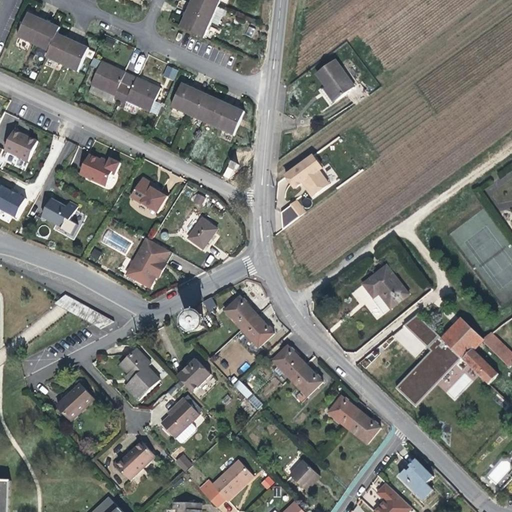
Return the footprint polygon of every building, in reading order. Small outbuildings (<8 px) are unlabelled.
[(212,23),(219,7),(202,0),(193,0),(191,5),(188,12),(212,23)] [(219,26),(226,11),(219,7),(212,23),(219,26)] [(204,39),(212,23),(188,12),(184,20),(181,28),(204,39)] [(34,44),(45,20),(36,16),(29,13),(18,37),(34,44)] [(58,34),(61,28),(53,24),(45,20),(34,44),(50,52),(58,34)] [(63,65),(74,41),(66,37),(58,34),(50,52),(47,58),(63,65)] [(79,72),(90,48),(83,45),(74,41),(63,65),(79,72)] [(98,70),(102,62),(97,59),(94,67),(98,70)] [(334,104),(356,88),(336,60),(317,74),(327,87),(322,91),(325,95),(332,105),(334,104)] [(120,101),(132,75),(127,73),(127,72),(119,69),(102,61),(102,62),(98,70),(91,85),(92,85),(89,93),(113,103),(114,99),(120,101)] [(163,76),(174,80),(178,70),(167,65),(163,76)] [(150,113),(162,88),(149,82),(137,77),(132,75),(120,101),(127,104),(128,101),(150,113)] [(187,114),(199,90),(193,88),(183,83),(172,107),(187,114)] [(203,121),(214,98),(205,93),(199,90),(187,114),(203,121)] [(219,129),(230,105),(221,101),(214,98),(203,121),(219,129)] [(163,105),(156,102),(151,112),(158,115),(163,105)] [(234,136),(246,112),(238,108),(230,105),(219,129),(234,136)] [(25,135),(16,130),(5,152),(29,163),(40,141),(25,135)] [(107,186),(114,171),(117,173),(121,163),(112,159),(110,164),(104,161),(91,155),(82,174),(107,186)] [(323,169),(315,157),(287,176),(297,190),(305,184),(308,189),(314,197),(330,185),(320,171),(323,169)] [(237,171),(240,165),(234,162),(231,168),(237,171)] [(159,213),(169,197),(160,191),(153,187),(154,185),(143,179),(132,197),(159,213)] [(17,194),(3,186),(0,191),(0,208),(17,218),(27,199),(17,194)] [(203,205),(207,198),(200,194),(196,201),(203,205)] [(72,221),(79,207),(70,202),(67,207),(53,199),(43,217),(63,228),(68,219),(72,221)] [(283,230),(307,213),(297,201),(282,213),(283,230)] [(208,244),(219,229),(204,219),(190,238),(205,249),(208,244)] [(22,228),(19,234),(25,237),(28,231),(22,228)] [(164,271),(168,264),(165,263),(171,252),(152,241),(148,239),(128,275),(151,288),(157,277),(160,278),(164,271)] [(99,260),(102,253),(96,250),(92,256),(99,260)] [(385,314),(410,294),(388,266),(364,284),(376,299),(374,300),(385,314)] [(115,322),(66,295),(63,298),(58,301),(55,304),(92,324),(101,329),(115,322)] [(250,305),(242,296),(226,311),(243,330),(259,315),(250,305)] [(210,312),(217,306),(210,297),(202,303),(210,312)] [(196,322),(197,321),(197,319),(196,318),(196,316),(194,314),(193,313),(191,312),(190,312),(188,312),(187,313),(186,313),(185,314),(184,315),(182,317),(182,319),(182,320),(182,322),(182,323),(183,325),(185,326),(189,328),(190,328),(192,327),(193,327),(194,326),(195,324),(196,323),(196,322)] [(267,324),(259,315),(243,330),(260,348),(276,334),(267,324)] [(440,338),(416,315),(406,325),(432,351),(396,388),(416,408),(463,360),(440,338)] [(498,374),(474,351),(483,341),(484,339),(460,317),(440,338),(463,360),(488,384),(498,374)] [(511,366),(511,351),(492,331),(484,339),(483,341),(510,368),(511,366)] [(291,379),(307,364),(297,354),(289,346),(274,361),(281,369),(278,372),(287,381),(290,378),(291,379)] [(140,401),(162,381),(149,367),(152,364),(138,349),(128,358),(121,365),(129,374),(134,379),(131,382),(126,386),(140,401)] [(194,393),(213,375),(198,359),(188,369),(180,377),(194,393)] [(309,397),(325,382),(317,374),(307,364),(291,379),(309,397)] [(254,394),(240,380),(235,386),(248,399),(254,394)] [(72,421),(96,399),(82,384),(76,389),(77,390),(74,393),(72,394),(58,406),(72,421)] [(264,405),(254,394),(248,399),(259,410),(264,405)] [(349,429),(363,412),(351,403),(343,396),(329,413),(349,429)] [(176,439),(201,415),(185,398),(179,403),(182,406),(171,416),(163,424),(176,439)] [(171,416),(182,406),(179,403),(173,410),(169,413),(171,416)] [(369,445),(382,428),(372,419),(363,412),(349,429),(369,445)] [(131,481),(157,457),(143,441),(135,449),(117,465),(131,481)] [(175,461),(185,472),(193,464),(183,454),(175,461)] [(429,484),(435,477),(418,460),(408,469),(400,476),(424,501),(435,490),(429,484)] [(234,497),(255,477),(240,461),(214,485),(229,501),(234,497)] [(314,485),(322,477),(305,461),(292,476),(308,491),(314,485)] [(178,476),(170,483),(175,488),(183,481),(178,476)] [(269,476),(260,482),(266,489),(274,482),(269,476)] [(0,511),(10,511),(12,480),(0,479),(0,511)] [(410,511),(414,508),(397,493),(388,484),(381,491),(386,495),(389,498),(386,501),(376,511),(410,511)] [(386,495),(381,491),(378,493),(386,501),(389,498),(386,495)] [(124,511),(120,508),(110,497),(93,511),(124,511)] [(202,511),(202,510),(197,510),(197,503),(175,502),(174,510),(178,510),(178,511),(202,511)] [(306,511),(296,502),(285,511),(306,511)]
